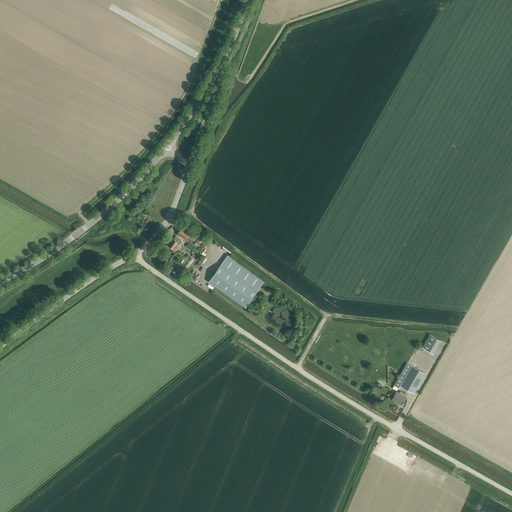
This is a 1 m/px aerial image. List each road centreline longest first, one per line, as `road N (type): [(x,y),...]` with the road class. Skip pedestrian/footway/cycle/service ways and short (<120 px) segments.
road 1 (unclassified): [(511,494),(341,398),(138,255)]
road 2 (secondary): [(0,280),(93,222),(165,148)]
road 3 (secondary): [(165,148),(216,71),(247,0)]
road 4 (unclassified): [(0,348),(138,255)]
road 5 (unclassified): [(138,255),(173,214),(185,174),(165,148)]
